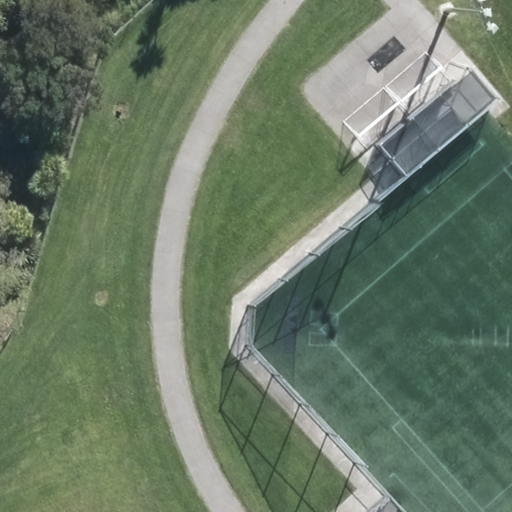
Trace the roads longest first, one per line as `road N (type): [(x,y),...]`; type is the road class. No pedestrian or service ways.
road 1 (motorway): [(201,0),(257,511)]
road 2 (motorway): [(41,511),(0,128)]
